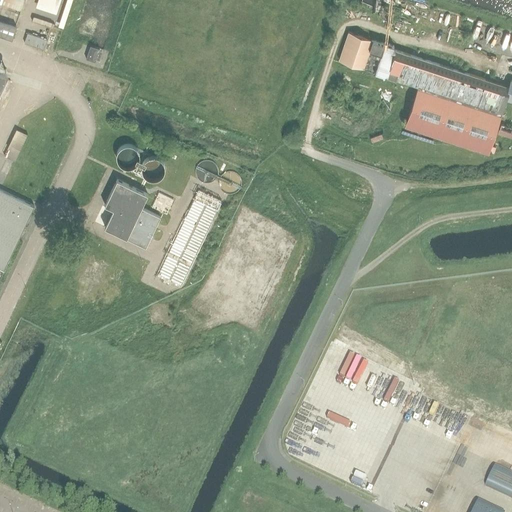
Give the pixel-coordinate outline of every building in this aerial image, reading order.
[(0,30),(17,35),(20,24),(19,23),(25,0),(0,0),(0,3),(15,7),(12,20),(0,16),(0,30)] [(40,0),(38,5),(59,12),(62,0),(40,0)] [(30,30),(27,41),(47,48),(51,37),(30,30)] [(511,101),(511,80),(510,80),(509,86),(395,49),(397,47),(347,31),(338,61),(417,86),(404,126),(488,153),(505,99),(511,101)] [(87,60),(95,63),(99,50),(91,47),(87,60)] [(19,127),(7,154),(18,159),(31,132),(19,127)] [(511,137),(511,129),(505,127),(502,135),(511,137)] [(143,164),(144,150),(138,149),(138,144),(124,143),(122,162),(143,164)] [(147,176),(165,176),(164,157),(146,158),(147,176)] [(109,203),(118,207),(109,227),(152,244),(164,213),(147,206),(154,190),(120,177),(109,203)] [(184,286),(222,197),(198,187),(160,276),(184,286)] [(501,511),(477,500),(471,511),(501,511)]
